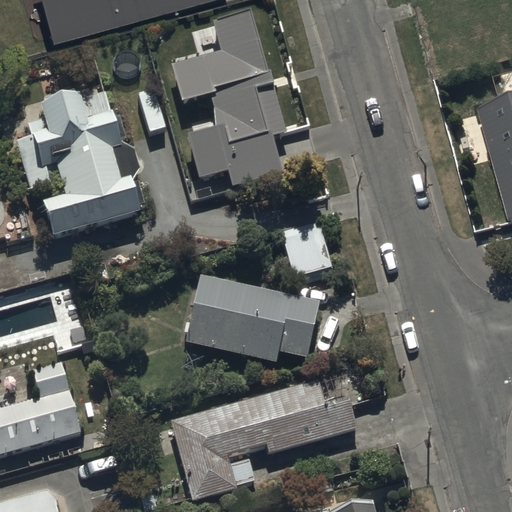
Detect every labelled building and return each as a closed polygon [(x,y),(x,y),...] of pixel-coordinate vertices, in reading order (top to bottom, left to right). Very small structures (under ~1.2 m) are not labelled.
[(42,0),(54,45),(219,0),(42,0)] [(221,49),(172,63),(182,98),(209,90),(219,126),(188,134),(200,176),(229,168),(233,185),(284,171),(274,136),(287,132),(251,7),(213,18),(221,49)] [(42,213),(54,250),(140,227),(132,196),(140,184),(135,165),(122,157),(106,108),(79,117),(77,111),(43,123),(45,127),(26,133),(31,149),(10,156),(25,203),(52,194),(49,186),(57,183),(65,206),(42,213)] [(511,108),(482,118),(511,223),(511,108)] [(280,241),(294,289),(332,278),(317,230),(280,241)] [(0,297),(19,292),(8,251),(0,252),(0,297)] [(195,286),(183,341),(275,360),(277,349),(305,355),(315,312),(195,286)] [(0,454),(80,432),(60,362),(30,370),(38,398),(0,408),(0,454)] [(317,380),(170,420),(190,499),(252,483),(243,450),(266,444),(267,450),(355,428),(347,398),(323,404),(317,380)] [(56,511),(52,495),(0,508),(0,511),(56,511)]
